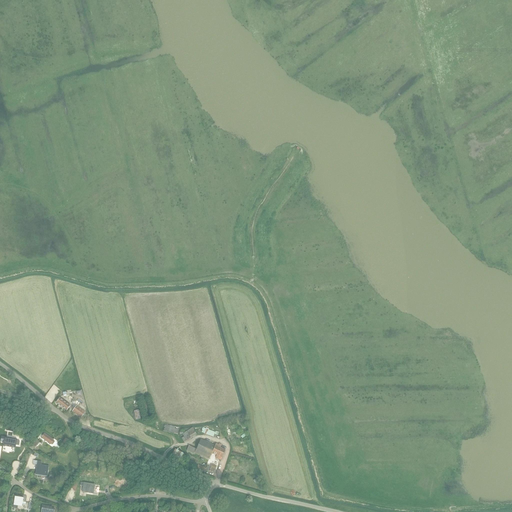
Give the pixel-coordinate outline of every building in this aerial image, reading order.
[(56,402),(66,410),(70,406),(59,398),(56,402)] [(72,412),(81,418),(85,412),(76,406),(72,412)] [(139,409),(133,411),(135,420),(141,418),(139,409)] [(169,433),(178,434),(179,427),(164,425),(163,431),(169,432),(169,433)] [(184,437),(181,438),(184,442),(197,435),(192,427),(184,433),(183,433),(183,431),(179,431),(179,435),(182,434),(184,437)] [(209,430),(209,428),(206,427),(206,429),(202,427),(201,432),(204,434),(217,438),(219,432),(216,431),(215,432),(209,430)] [(53,440),(45,433),(41,437),(50,444),(50,443),(51,444),(53,444),(54,442),(54,441),(53,440)] [(3,445),(6,446),(6,445),(15,446),(16,444),(18,444),(19,443),(19,442),(19,441),(18,440),(19,438),(16,437),(16,439),(5,437),(4,438),(3,438),(3,437),(2,438),(1,439),(1,440),(2,441),(4,441),(3,445)] [(29,447),(33,450),(35,448),(39,443),(36,439),(31,445),(29,447)] [(209,459),(212,453),(217,455),(215,458),(221,460),(225,450),(220,447),(221,444),(219,443),(219,445),(216,443),(215,445),(200,439),(198,445),(196,449),(189,445),(187,450),(194,453),(195,452),(209,459)] [(171,455),(181,461),(185,454),(176,448),(171,455)] [(41,464),(41,461),(37,461),(37,464),(35,473),(48,475),(49,466),(41,464)] [(83,486),(82,492),(93,493),(95,484),(84,483),(83,483),(81,482),(81,486),(83,486)] [(13,505),(22,506),(23,502),(26,502),(27,496),(23,496),(23,498),(15,496),(13,505)]
